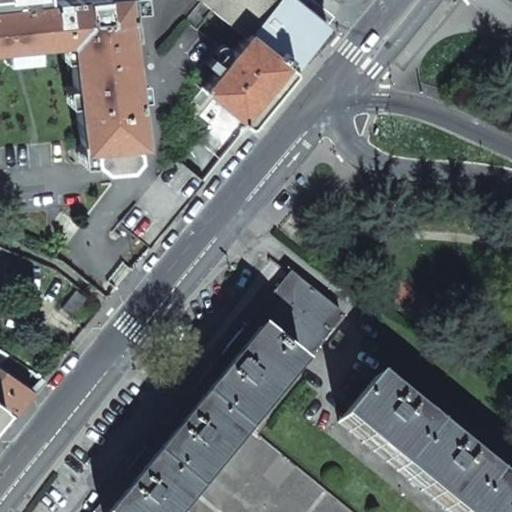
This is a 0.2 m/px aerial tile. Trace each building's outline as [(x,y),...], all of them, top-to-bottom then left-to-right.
[(0,0),(0,45),(35,42),(60,40),(67,39),(70,64),(66,64),(67,71),(71,71),(72,85),(74,102),(78,142),(81,144),(93,143),(95,159),(95,161),(98,164),(123,161),(125,158),(121,141),(135,139),(137,136),(132,95),(131,78),(126,32),(129,29),(127,8),(125,0),(45,0),(42,0),(0,0)] [(245,0),(199,0),(243,35),(247,31),(294,69),(327,32),(327,28),(293,0),(271,0),(261,13),(245,0)] [(245,0),(261,13),(271,0),(245,0)] [(243,35),(201,87),(214,99),(248,126),(294,69),(247,31),(243,35)] [(69,57),(67,39),(60,40),(62,57),(69,57)] [(35,42),(0,45),(0,48),(0,49),(1,60),(4,63),(34,59),(37,57),(35,45),(35,42)] [(137,77),(131,78),(132,95),(139,94),(137,77)] [(194,82),(184,94),(193,101),(175,124),(197,141),(212,123),(208,121),(201,115),(207,109),(214,99),(201,87),(194,82)] [(74,102),(72,85),(65,86),(67,103),(74,102)] [(213,115),(207,109),(201,115),(208,121),(213,115)] [(80,161),(95,159),(93,143),(81,144),(78,142),(80,161)] [(149,248),(203,181),(172,156),(118,223),(149,248)] [(94,511),(181,511),(250,429),(341,318),(288,275),(94,511)] [(71,316),(87,296),(76,287),(61,308),(71,316)] [(14,413),(30,394),(0,373),(0,402),(1,404),(9,409),(14,413)] [(338,423),(446,511),(511,511),(511,490),(375,378),(338,423)] [(181,511),(349,511),(250,429),(181,511)]
